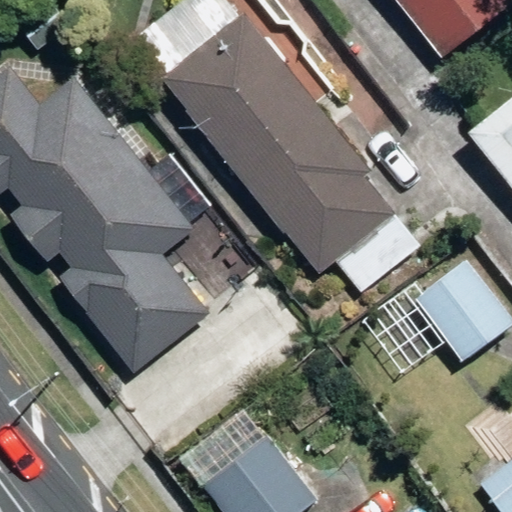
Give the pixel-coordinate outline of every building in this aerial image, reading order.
[(511,6),(511,0),(398,0),(445,59),(511,6)] [(398,212),(243,16),(160,81),(284,237),(287,235),(319,275),(398,212)] [(195,230),(75,81),(41,108),(10,69),(0,76),(0,196),(8,190),(23,208),(9,219),(46,264),(59,254),(72,270),(59,280),(135,375),(210,315),(163,255),(195,230)] [(511,101),(469,136),(511,189),(511,101)] [(511,331),(511,319),(466,260),(415,300),(467,366),(511,331)] [(307,511),(318,503),(266,440),(201,492),(217,511),(307,511)] [(511,511),(511,461),(479,487),(498,511),(511,511)]
